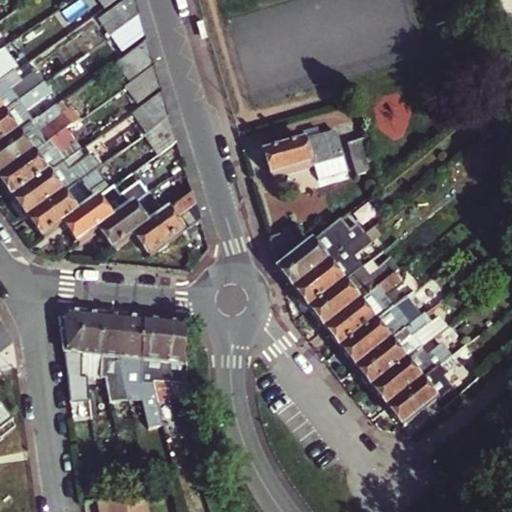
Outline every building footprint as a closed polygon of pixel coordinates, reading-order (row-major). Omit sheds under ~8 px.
[(109,35),(110,34),(139,14),(134,0),(125,0),(98,19),(109,35)] [(122,52),(145,35),(139,14),(110,34),(122,52)] [(129,82),(154,65),(146,38),(115,60),(129,82)] [(0,50),(0,80),(3,79),(20,67),(11,54),(6,46),(1,50),(0,50)] [(138,102),(160,86),(154,65),(129,82),(126,85),(138,102)] [(0,80),(0,111),(43,82),(33,69),(8,87),(3,79),(0,80)] [(0,111),(0,142),(32,119),(24,108),(51,89),(45,80),(43,82),(0,111)] [(150,130),(169,116),(162,90),(135,109),(150,130)] [(0,142),(0,175),(60,132),(65,129),(49,107),(32,119),(0,142)] [(158,155),(177,141),(169,116),(150,130),(144,134),(158,155)] [(303,135),(317,131),(316,126),(301,131),(303,135)] [(313,166),(341,157),(339,146),(334,132),(319,136),(317,131),(303,135),(304,140),(264,152),(271,178),(313,166)] [(55,166),(58,164),(52,156),(68,144),(60,132),(0,175),(0,180),(12,196),(55,166)] [(58,164),(74,152),(68,144),(52,156),(58,164)] [(354,173),(370,169),(363,144),(348,149),(354,173)] [(12,196),(27,217),(94,170),(100,165),(90,151),(85,154),(86,156),(61,174),(55,166),(12,196)] [(317,180),(345,172),(341,157),(313,166),(317,180)] [(78,246),(98,231),(140,200),(133,191),(153,176),(144,165),(108,191),(88,205),(62,224),(78,246)] [(43,238),(62,224),(88,205),(81,196),(101,181),(94,170),(27,217),(43,238)] [(81,196),(88,205),(108,191),(101,181),(81,196)] [(134,237),(149,258),(200,220),(192,193),(159,218),(134,237)] [(114,252),(134,237),(159,218),(144,197),(140,200),(98,231),(114,252)] [(278,269),(294,289),(365,232),(358,224),(351,229),(343,218),(310,244),(278,269)] [(278,269),(310,244),(298,229),(268,238),(278,269)] [(294,289),(309,309),(362,266),(355,258),(373,243),(365,232),(294,289)] [(372,276),(384,266),(376,256),(363,266),(372,276)] [(309,309),(324,328),(398,270),(401,268),(394,259),(384,266),(372,276),(363,266),(362,266),(309,309)] [(324,328),(340,348),(392,307),(382,296),(404,278),(398,270),(324,328)] [(340,348),(356,368),(421,316),(405,297),(392,307),(340,348)] [(83,378),(82,357),(86,313),(68,311),(58,320),(66,401),(87,399),(85,378),(83,378)] [(434,338),(450,326),(439,312),(426,323),(423,325),(434,338)] [(103,381),(100,360),(105,315),(86,313),(82,357),(83,378),(85,378),(103,381)] [(121,382),(118,382),(124,317),(105,315),(100,360),(103,381),(107,405),(125,402),(125,401),(121,382)] [(356,368),(372,388),(425,345),(434,338),(423,325),(426,323),(421,316),(356,368)] [(150,385),(137,383),(143,319),(124,317),(118,382),(121,382),(125,401),(125,402),(139,405),(145,430),(161,425),(150,385)] [(151,382),(159,383),(164,321),(143,319),(137,383),(150,385),(151,382)] [(181,384),(182,378),(188,324),(164,321),(159,383),(163,383),(181,384)] [(441,366),(447,362),(452,358),(442,345),(432,354),(425,345),(372,388),(388,408),(441,366)] [(447,362),(453,369),(473,353),(467,346),(452,358),(447,362)] [(411,438),(443,410),(436,402),(453,390),(443,377),(447,373),(441,366),(388,408),(411,438)] [(191,404),(191,384),(181,384),(182,405),(191,404)] [(0,412),(0,436),(12,428),(0,412)] [(140,511),(139,495),(135,496),(120,498),(98,500),(92,501),(93,511),(140,511)]
